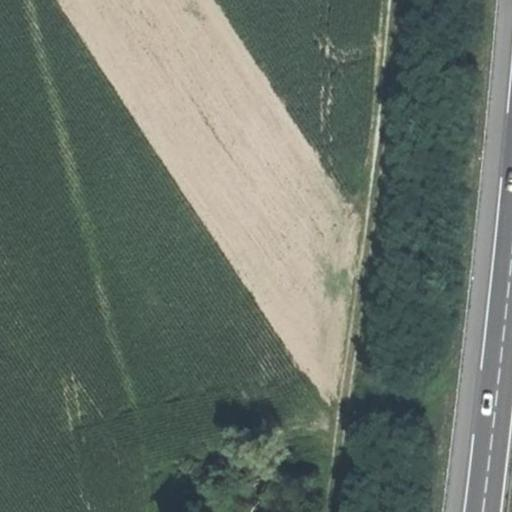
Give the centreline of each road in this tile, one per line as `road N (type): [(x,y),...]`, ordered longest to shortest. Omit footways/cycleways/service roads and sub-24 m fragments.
road 1 (track): [(327,511),(396,0)]
road 2 (motorway): [(511,255),(483,511)]
